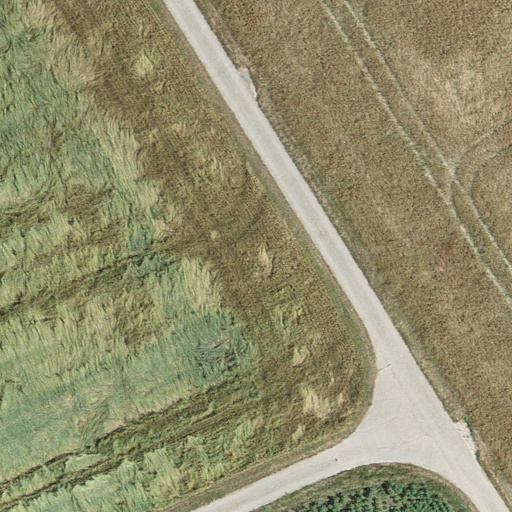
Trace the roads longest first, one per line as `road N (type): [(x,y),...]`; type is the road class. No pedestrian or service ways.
road 1 (track): [(178,0),(448,433)]
road 2 (track): [(497,511),(448,433),(272,511)]
